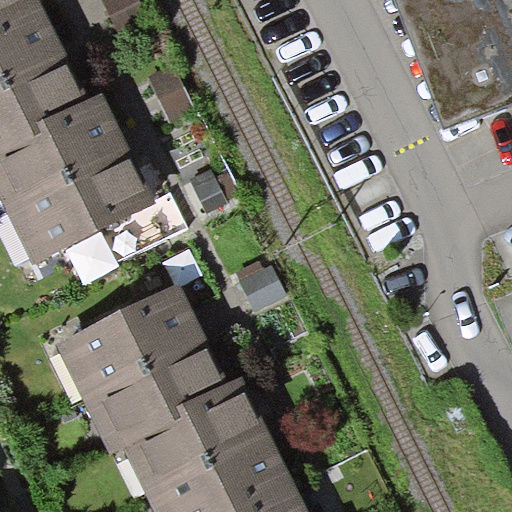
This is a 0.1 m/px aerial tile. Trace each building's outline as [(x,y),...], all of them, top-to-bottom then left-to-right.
[(0,0),(0,159),(39,140),(36,134),(89,108),(69,68),(61,51),(36,0),(35,0),(0,0)] [(147,18),(138,0),(104,0),(120,31),(147,18)] [(511,109),(511,10),(508,0),(395,0),(448,134),(511,109)] [(174,67),(150,80),(173,123),(196,111),(174,67)] [(39,140),(0,159),(0,197),(35,270),(157,212),(132,161),(124,145),(102,101),(89,108),(36,134),(39,140)] [(210,172),(192,182),(209,214),(227,204),(210,172)] [(287,297),(274,269),(243,285),(256,312),(287,297)] [(182,284),(59,347),(114,456),(123,450),(182,420),(177,410),(232,384),(213,347),(205,330),(182,284)] [(182,420),(123,450),(154,511),(238,511),(296,484),(276,442),(268,426),(245,378),(232,384),(177,410),(182,420)] [(310,511),(296,484),(238,511),(310,511)]
